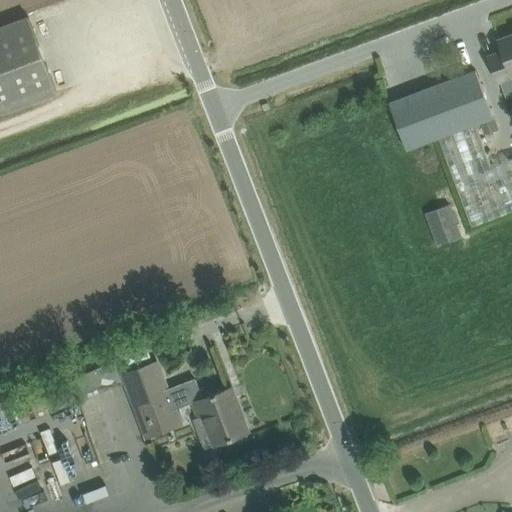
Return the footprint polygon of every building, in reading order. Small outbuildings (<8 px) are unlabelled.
[(0,113),(39,99),(57,91),(29,17),(10,24),(0,27),(0,113)] [(498,82),(511,76),(511,34),(498,40),(502,51),(488,56),(495,75),(498,82)] [(498,128),(494,117),(476,70),(390,102),(407,149),(440,137),(474,226),(511,211),(511,159),(493,167),(477,123),(480,122),(485,134),(498,128)] [(450,203),(425,212),(438,245),(462,236),(450,203)] [(157,361),(123,374),(147,437),(181,424),(175,408),(167,388),(157,361)] [(193,379),(167,388),(175,408),(194,401),(200,416),(204,414),(216,444),(230,439),(248,431),(231,387),(212,394),(200,398),(193,379)]
